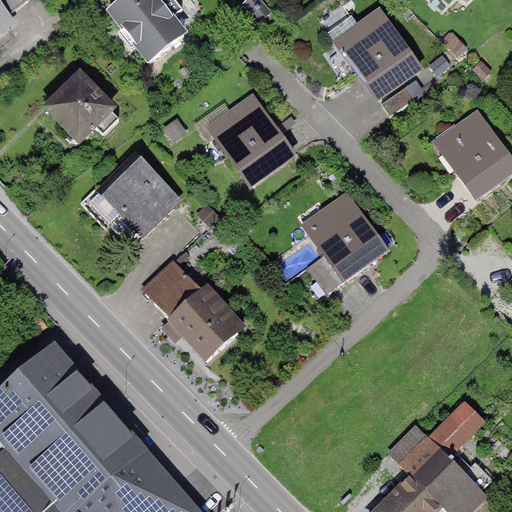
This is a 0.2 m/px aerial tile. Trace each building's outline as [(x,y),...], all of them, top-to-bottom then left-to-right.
[(27,0),(0,0),(0,33),(11,25),(7,20),(29,2),(27,0)] [(151,65),(185,39),(172,21),(183,12),(173,0),(164,0),(159,5),(155,0),(130,0),(112,15),(151,65)] [(260,0),(249,0),(243,6),(260,28),(274,17),(260,0)] [(382,15),(339,45),(378,102),(422,72),(382,15)] [(121,120),(81,80),(48,112),(65,129),(60,133),(72,145),(76,141),(81,145),(96,131),(103,138),(121,120)] [(415,103),(406,90),(382,107),(390,120),(415,103)] [(251,188),(295,158),(255,100),(232,115),(239,125),(217,139),(251,188)] [(511,179),(511,161),(481,117),(438,147),(477,204),(511,179)] [(178,205),(137,161),(102,194),(122,215),(110,226),(132,249),(178,205)] [(71,178),(63,168),(46,183),(54,192),(71,178)] [(390,254),(350,196),(326,212),(332,221),(311,235),(328,259),(312,270),(330,296),(390,254)] [(203,294),(188,277),(157,305),(209,363),(239,336),(223,318),(229,313),(208,290),(203,294)] [(0,401),(0,438),(12,452),(0,462),(0,511),(191,511),(55,354),(0,401)] [(381,511),(437,511),(442,508),(446,511),(473,511),(499,487),(476,464),(464,476),(450,461),(486,425),(466,404),(427,442),(417,432),(393,456),(415,479),(381,511)]
